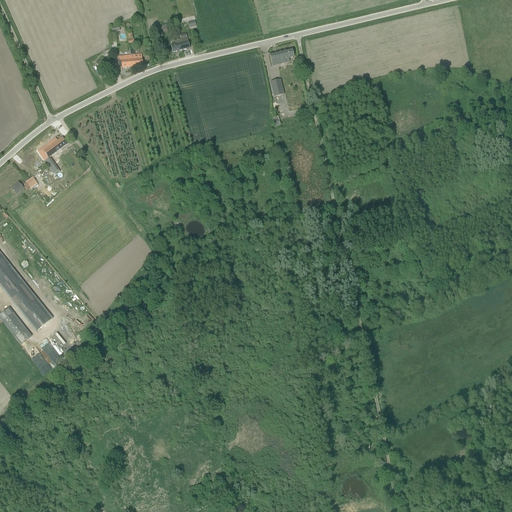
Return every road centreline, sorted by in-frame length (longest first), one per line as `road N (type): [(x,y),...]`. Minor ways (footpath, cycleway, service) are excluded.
road 1 (unclassified): [(298,36),(397,511)]
road 2 (tertiary): [(0,164),(51,121),(139,75),(298,36)]
road 3 (tertiary): [(298,36),(453,0)]
road 4 (track): [(51,121),(0,7)]
